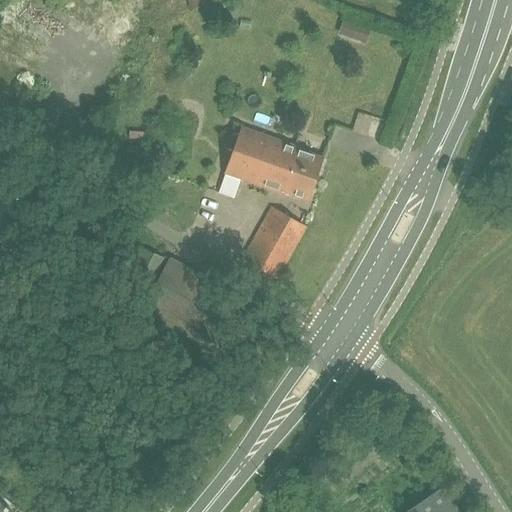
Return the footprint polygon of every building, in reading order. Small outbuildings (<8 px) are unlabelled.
[(366,43),(371,28),(356,23),(351,38),(366,43)] [(242,127),(225,173),(284,194),(285,192),(308,200),(323,158),(300,150),(301,148),(242,127)] [(272,208),(244,258),(277,277),(306,227),(272,208)] [(210,347),(232,304),(165,268),(142,312),(210,347)] [(239,322),(244,326),(250,317),(245,314),(239,322)] [(459,511),(442,487),(406,511),(459,511)] [(9,511),(0,503),(0,511),(9,511)]
